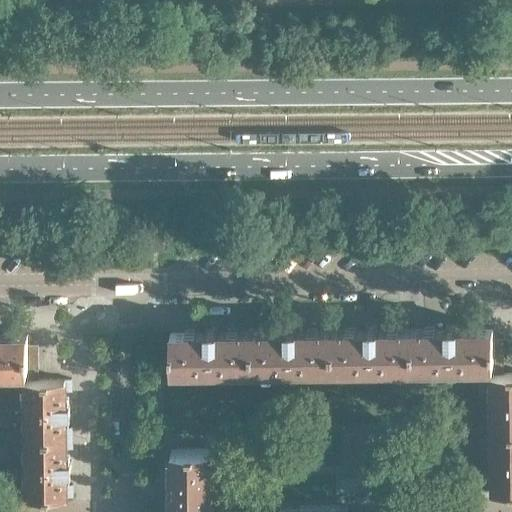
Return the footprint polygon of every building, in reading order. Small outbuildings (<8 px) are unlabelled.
[(170,247),(170,233),(139,233),(139,248),(170,247)] [(491,347),(491,338),(492,338),(492,327),(457,327),(457,323),(445,324),(445,328),(411,328),(412,364),(491,363),(491,355),(491,347)] [(412,364),(411,328),(377,328),(377,324),(365,324),(365,328),(331,329),(332,364),(412,364)] [(332,364),(331,329),(297,329),(297,325),(285,325),(285,329),(251,330),(252,365),(332,364)] [(252,365),(251,330),(217,330),(217,326),(205,326),(205,330),(170,331),(171,366),(252,365)] [(26,352),(26,343),(27,343),(27,332),(0,332),(0,368),(26,368),(26,361),(26,352)] [(503,347),(503,338),(492,338),(491,338),(491,347),(503,347)] [(38,352),(38,343),(27,343),(26,343),(26,352),(38,352)] [(503,355),(503,347),(491,347),(491,355),(503,355)] [(38,361),(38,352),(26,352),(26,361),(38,361)] [(503,364),(503,355),(491,355),(491,363),(491,364),(503,364)] [(38,369),(38,361),(26,361),(26,368),(26,369),(38,369)] [(503,373),(503,364),(491,364),(491,373),(503,373)] [(38,378),(38,369),(26,369),(26,378),(38,378)] [(511,372),(503,373),(491,373),(492,432),(511,431),(511,372)] [(70,413),(69,402),(65,402),(65,389),(71,389),(71,378),(38,378),(26,378),(27,437),(72,436),(72,426),(65,426),(65,413),(70,413)] [(511,431),(492,432),(493,490),(511,489),(511,431)] [(70,470),(70,459),(66,459),(65,446),(72,446),(72,436),(27,437),(28,495),(73,495),(73,483),(66,483),(66,471),(70,470)] [(210,511),(210,446),(172,446),(172,511),(210,511)]
